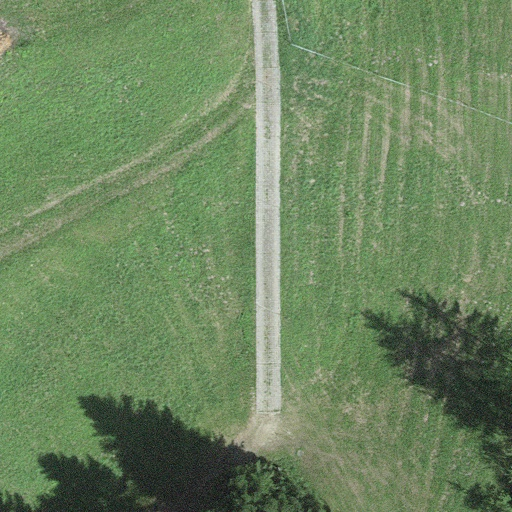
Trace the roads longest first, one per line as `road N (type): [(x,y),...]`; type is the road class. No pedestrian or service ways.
road 1 (track): [(263,0),(267,413)]
road 2 (track): [(165,511),(256,436),(267,413)]
